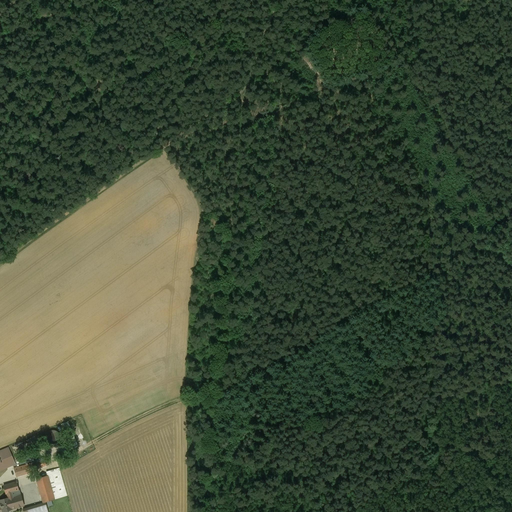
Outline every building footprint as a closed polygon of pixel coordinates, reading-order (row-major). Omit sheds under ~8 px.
[(68,422),(62,424),(71,449),(78,447),(68,422)] [(50,431),(48,433),(46,435),(46,439),(48,442),(50,444),(53,444),(56,444),(59,442),(60,439),(60,436),(59,433),(57,431),(54,430),(50,431)] [(0,470),(15,464),(8,448),(0,451),(0,470)] [(45,460),(14,469),(16,477),(34,472),(34,469),(46,466),(45,460)] [(47,476),(36,479),(43,503),(45,502),(67,496),(59,468),(46,472),(47,476)] [(0,500),(3,511),(8,511),(24,506),(17,482),(4,486),(6,494),(7,494),(8,498),(0,500)] [(23,509),(24,511),(48,511),(45,502),(43,503),(23,509)]
